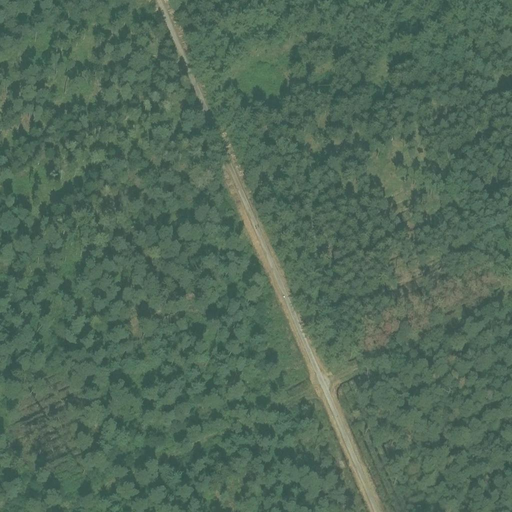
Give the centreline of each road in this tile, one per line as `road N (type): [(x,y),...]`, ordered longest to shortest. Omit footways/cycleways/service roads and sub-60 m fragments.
road 1 (track): [(154,0),(322,384),(511,294)]
road 2 (track): [(322,384),(375,511)]
